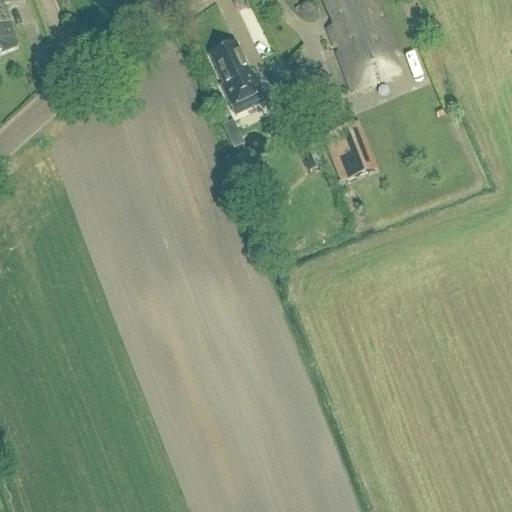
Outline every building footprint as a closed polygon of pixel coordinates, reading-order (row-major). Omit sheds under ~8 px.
[(0,0),(0,56),(17,51),(1,9),(7,6),(5,0),(0,0)] [(331,33),(357,100),(402,83),(394,63),(400,61),(376,0),(325,0),(337,31),(331,33)] [(211,56),(224,86),(221,88),(231,109),(262,95),(253,75),(251,75),(238,45),(211,56)] [(275,102),(284,120),(296,114),(288,96),(275,102)] [(322,141),(340,186),(370,174),(358,143),(356,144),(358,149),(348,153),(341,134),(322,141)] [(312,139),(297,145),(310,175),(325,168),(312,139)]
